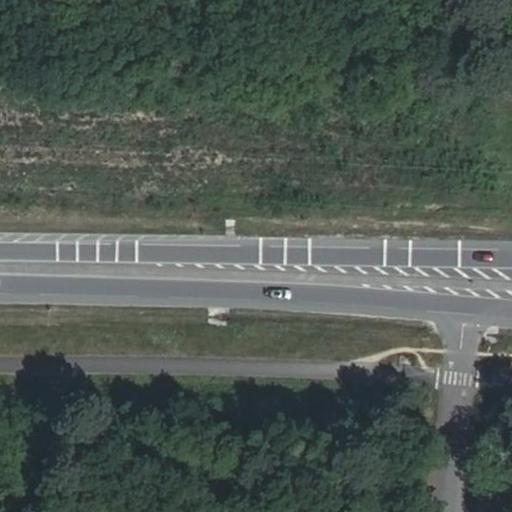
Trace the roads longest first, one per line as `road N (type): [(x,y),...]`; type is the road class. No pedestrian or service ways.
road 1 (primary): [(0,282),(273,286),(511,306)]
road 2 (primary): [(511,252),(0,245)]
